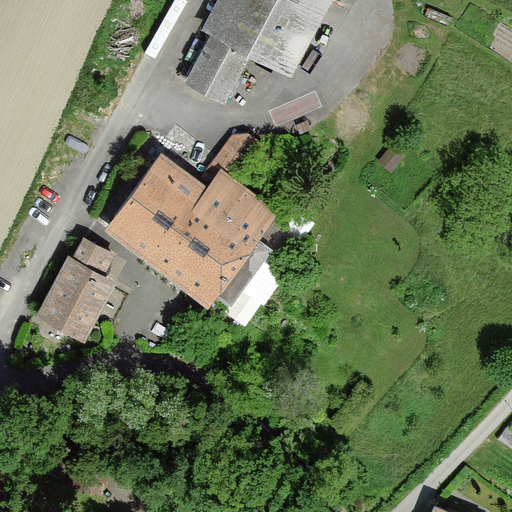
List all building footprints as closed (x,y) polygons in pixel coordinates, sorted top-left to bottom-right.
[(235,0),(221,27),(283,61),(316,0),(235,0)] [(223,95),(243,57),(213,41),(192,79),(223,95)] [(295,143),(286,143),(281,173),(302,176),(304,159),(293,156),(295,143)] [(403,156),(393,148),(384,160),(394,167),(403,156)] [(156,161),(113,222),(213,298),(219,291),(232,300),(271,247),(257,237),(277,211),(221,170),(203,194),(156,161)] [(113,252),(86,239),(46,315),(79,332),(107,280),(100,277),(113,252)] [(258,268),(247,282),(270,299),(290,273),(272,258),(262,271),(258,268)] [(448,510),(437,506),(434,511),(466,511),(468,509),(451,502),(448,510)]
